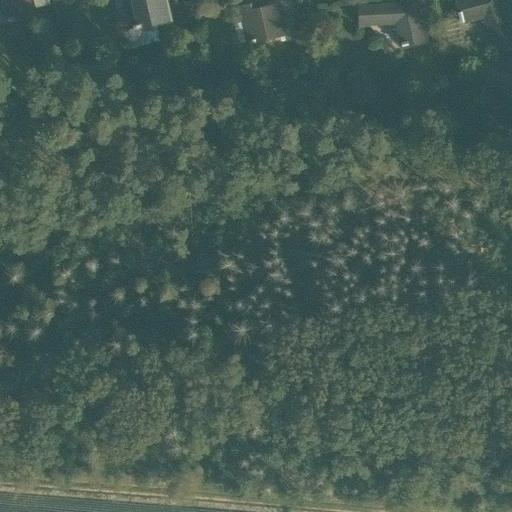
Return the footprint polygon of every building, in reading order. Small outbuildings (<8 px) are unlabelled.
[(3,0),(9,22),(31,16),(27,0),(3,0)] [(126,0),(133,29),(156,23),(168,20),(163,0),(126,0)] [(395,22),(401,47),(424,41),(416,8),(423,7),(421,0),(399,0),(395,1),(396,4),(392,6),(357,8),(358,24),(395,22)] [(484,16),(498,51),(511,44),(511,39),(500,13),(499,7),(504,6),(502,0),(454,0),(460,22),(484,16)] [(248,42),(249,43),(284,35),(280,20),(276,4),(251,10),(250,4),(240,6),(243,20),(248,42)] [(456,15),(442,18),(448,46),(462,43),(456,15)] [(280,20),(284,35),(285,40),(296,37),(292,17),(280,20)] [(248,42),(243,20),(234,23),(239,44),(248,42)] [(156,23),(133,29),(122,31),(126,49),(160,41),(156,23)] [(511,44),(498,51),(505,65),(511,62),(511,44)] [(161,60),(169,61),(170,52),(162,51),(161,60)] [(433,84),(446,85),(447,77),(434,76),(433,84)]
